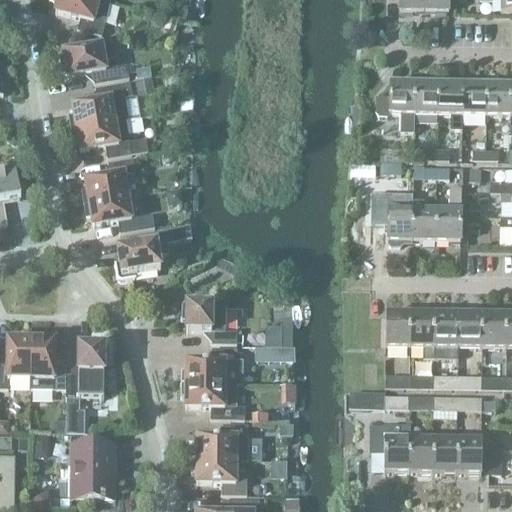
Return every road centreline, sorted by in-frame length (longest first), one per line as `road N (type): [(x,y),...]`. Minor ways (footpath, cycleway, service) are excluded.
road 1 (residential): [(159,511),(158,474),(124,334),(57,244)]
road 2 (residential): [(57,244),(15,13)]
road 3 (residential): [(377,285),(511,285)]
road 4 (residential): [(511,56),(388,53)]
